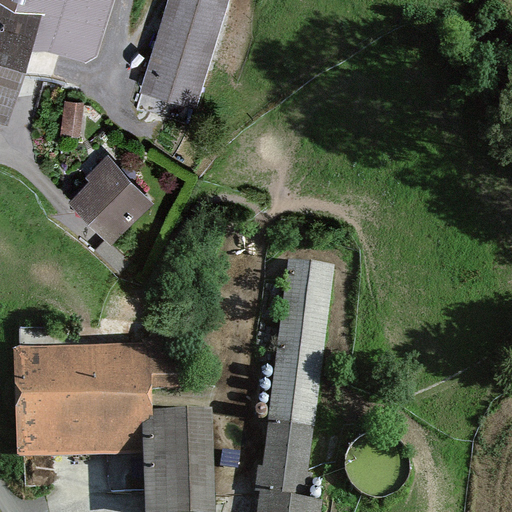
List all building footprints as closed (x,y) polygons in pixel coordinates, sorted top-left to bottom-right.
[(0,0),(0,60),(17,3),(6,0),(0,0)] [(94,71),(114,0),(66,0),(53,46),(63,49),(60,61),(94,71)] [(218,0),(174,0),(149,93),(190,104),(218,0)] [(40,126),(61,130),(67,94),(45,91),(40,126)] [(84,135),(88,98),(67,96),(63,133),(84,135)] [(146,203),(108,161),(74,192),(112,234),(146,203)] [(295,270),(266,511),(312,511),(313,505),(301,503),(328,274),(295,270)] [(167,354),(15,358),(18,459),(129,456),(133,420),(127,387),(168,386),(167,354)] [(195,511),(196,420),(133,420),(132,511),(195,511)] [(408,479),(411,469),(410,459),(406,450),(400,442),(391,436),(381,434),(371,435),(362,438),(354,445),(348,453),(346,463),(347,473),(350,483),(357,490),(365,496),(375,498),(385,498),(395,494),(403,488),(408,479)]
